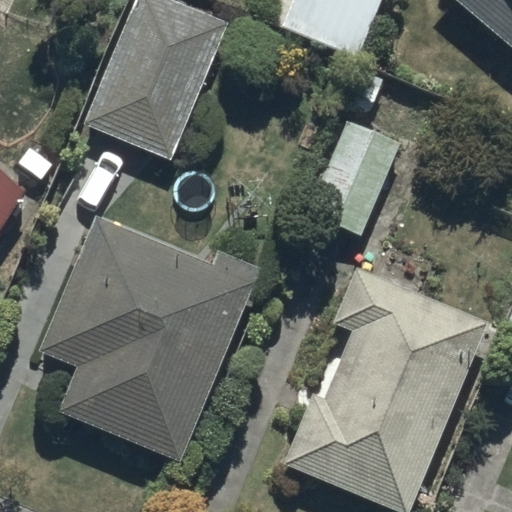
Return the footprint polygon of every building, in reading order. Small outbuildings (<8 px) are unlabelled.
[(170,164),(225,25),(156,0),(131,0),(81,129),(170,164)] [(383,0),(292,0),(279,32),(358,63),(383,0)] [(511,0),(458,0),(511,45),(511,0)] [(363,236),(399,142),(339,118),(302,213),(363,236)] [(0,229),(28,187),(0,168),(0,229)] [(181,462),(260,267),(219,250),(213,264),(96,217),(42,350),(77,364),(58,413),(181,462)] [(408,511),(490,325),(355,267),(331,323),(355,333),(325,401),(316,397),(286,465),(393,511),(408,511)]
